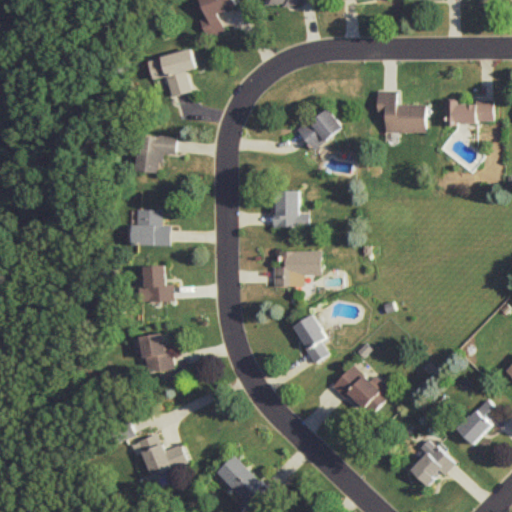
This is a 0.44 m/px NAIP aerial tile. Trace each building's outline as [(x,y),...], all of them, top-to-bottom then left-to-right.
[(205,0),(210,15),(204,17),(210,36),(228,30),(222,12),(240,6),(238,0),(205,0)] [(195,91),(190,70),(201,67),(196,48),(152,58),(157,79),(169,76),(174,96),(195,91)] [(429,130),(428,103),(399,104),(399,90),(379,90),(380,114),(388,114),(388,131),(429,130)] [(496,122),(496,99),(479,99),(479,103),(460,103),(461,99),(449,98),(448,122),(496,122)] [(301,130),(318,149),(346,125),(329,105),(301,130)] [(163,172),(166,152),(179,153),(181,137),(144,132),(139,169),(163,172)] [(278,226),(311,225),(311,212),(302,212),(302,189),(277,190),(278,226)] [(175,224),(166,224),(167,209),(142,208),(142,223),(137,223),(137,244),(174,245),(175,224)] [(324,249),(282,250),(282,266),(276,266),(276,285),(306,285),(306,274),(324,274),(324,249)] [(176,300),(176,283),(170,283),(169,264),(148,264),(149,287),(144,287),(145,301),(176,300)] [(295,326),(317,362),(332,353),(324,340),(330,336),(316,313),(295,326)] [(179,367),(175,342),(168,343),(166,331),(144,335),(150,372),(179,367)] [(390,396),(355,363),(335,385),(347,396),(350,392),(374,414),(390,396)] [(474,442),(503,411),(488,397),(459,428),(474,442)] [(155,475),(192,462),(185,443),(168,449),(162,433),(142,440),(155,475)] [(457,463),(432,437),(418,450),(425,457),(413,468),(429,484),(443,471),(446,474),(457,463)] [(247,499),(241,505),(248,511),(253,511),(275,492),(237,453),(220,470),(247,499)]
